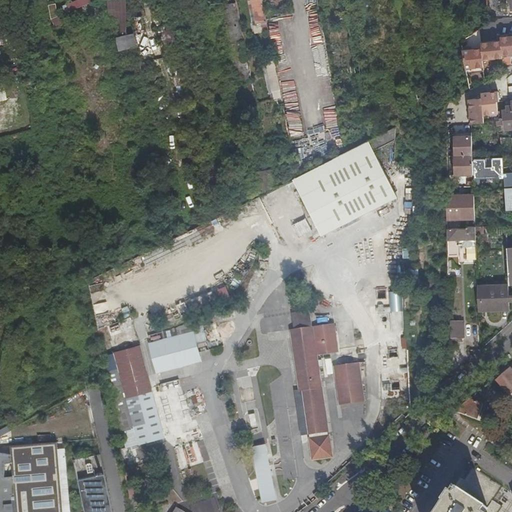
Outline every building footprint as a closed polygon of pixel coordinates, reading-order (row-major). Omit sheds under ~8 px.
[(91,0),(74,0),(68,2),(71,10),(92,2),(91,0)] [(108,3),(116,38),(135,33),(128,0),(95,0),(94,1),(97,9),(108,3)] [(128,0),(135,33),(147,31),(140,0),(128,0)] [(163,0),(155,0),(165,46),(175,44),(166,3),(164,3),(163,0)] [(222,6),(237,3),(236,0),(208,0),(211,9),(222,6)] [(253,0),(248,0),(254,23),(257,22),(253,0)] [(253,0),(257,22),(260,33),(269,31),(262,0),(253,0)] [(319,0),(343,130),(463,86),(461,29),(454,0),(319,0)] [(237,3),(222,6),(238,84),(253,81),(237,3)] [(56,4),(49,6),(52,19),(58,16),(56,4)] [(511,10),(501,11),(503,19),(511,17),(511,10)] [(0,29),(13,27),(11,17),(0,19),(0,29)] [(54,29),(62,25),(60,20),(53,23),(54,29)] [(135,33),(116,38),(122,66),(121,66),(123,82),(144,76),(135,33)] [(511,35),(501,37),(501,41),(503,54),(511,53),(511,35)] [(503,54),(501,41),(481,43),(482,48),(483,59),(503,57),(503,54)] [(483,59),(482,48),(463,50),(466,69),(484,67),(483,59)] [(272,94),(281,92),(274,60),(265,62),(272,94)] [(30,78),(23,79),(29,107),(39,105),(37,94),(34,95),(30,78)] [(487,103),(500,101),(499,92),(489,92),(482,93),(483,98),(469,99),(471,118),(475,117),(475,124),(489,123),(487,103)] [(471,118),(469,99),(467,99),(469,124),(475,124),(475,117),(471,118)] [(39,115),(31,117),(36,143),(44,141),(39,115)] [(368,140),(374,151),(396,141),(397,126),(368,140)] [(474,175),(473,137),(455,137),(455,156),(455,176),(474,175)] [(293,177),(303,198),(320,234),(356,217),(396,197),(374,151),(368,140),(354,147),(350,149),(346,151),(299,174),(297,175),(293,177)] [(503,166),(503,173),(511,173),(511,165),(503,166)] [(171,218),(175,228),(178,234),(201,222),(225,211),(216,166),(201,169),(207,203),(198,206),(173,217),(171,218)] [(270,170),(245,176),(249,199),(274,187),(270,170)] [(511,191),(511,172),(511,173),(503,173),(505,192),(511,191)] [(475,195),(447,196),(448,221),(475,220),(475,195)] [(448,241),(476,240),(476,227),(468,227),(468,229),(448,230),(448,241)] [(143,255),(146,264),(161,259),(158,251),(143,255)] [(182,316),(232,296),(227,285),(178,305),(182,316)] [(478,311),(510,312),(509,288),(477,287),(478,309),(478,311)] [(303,390),(300,391),(298,391),(304,434),(329,430),(318,353),(326,352),(322,324),(314,326),(311,310),(293,312),(296,332),(303,390)] [(335,322),(322,324),(326,352),(339,351),(335,322)] [(464,324),(450,324),(450,340),(465,340),(464,324)] [(164,339),(179,335),(177,327),(161,331),(164,339)] [(194,331),(187,332),(194,360),(201,358),(194,331)] [(179,335),(164,339),(151,342),(158,370),(194,360),(187,332),(179,335)] [(292,332),(300,391),(303,390),(296,332),(292,332)] [(163,435),(141,345),(116,352),(120,367),(108,370),(111,382),(123,379),(128,397),(115,400),(122,428),(135,425),(139,441),(163,435)] [(469,360),(461,367),(468,376),(477,370),(469,360)] [(0,437),(13,431),(10,425),(0,430),(0,368),(1,363),(0,362),(0,511),(113,511),(102,454),(74,461),(84,511),(72,511),(67,449),(60,449),(59,442),(12,446),(13,455),(0,452),(0,437)] [(360,364),(336,367),(342,403),(366,399),(360,364)] [(511,370),(511,369),(497,382),(511,398),(511,370)] [(251,375),(238,378),(263,501),(276,498),(251,375)] [(484,405),(470,400),(455,413),(483,424),(486,417),(480,415),(484,405)] [(193,441),(201,435),(195,428),(188,434),(193,441)] [(333,456),(330,435),(310,438),(313,459),(333,456)] [(209,461),(202,440),(175,449),(181,469),(209,461)] [(487,508),(459,491),(456,496),(451,492),(444,502),(446,503),(440,511),(498,511),(502,506),(492,500),(487,508)]
